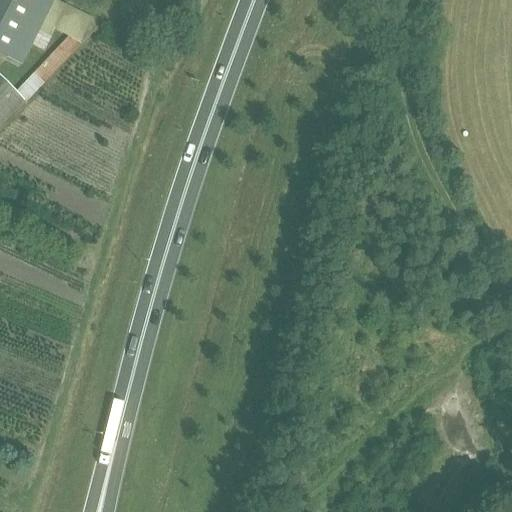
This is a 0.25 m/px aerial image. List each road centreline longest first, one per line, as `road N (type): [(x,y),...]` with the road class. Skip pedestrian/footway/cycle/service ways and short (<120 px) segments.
road 1 (trunk): [(100,511),(167,248),(253,0)]
road 2 (track): [(511,314),(416,123),(416,0)]
